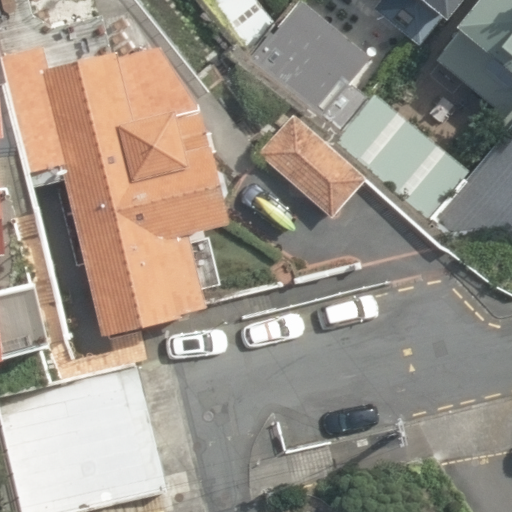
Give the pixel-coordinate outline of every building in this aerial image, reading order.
[(287,95),(315,120),(383,40),(336,0),(323,0),(316,8),(305,0),(300,0),(247,62),(287,95)] [(426,0),(442,13),(452,0),(426,0)] [(511,0),(469,0),(454,19),(511,66),(511,0)] [(39,64),(35,50),(0,60),(0,69),(3,80),(33,175),(61,170),(101,332),(208,307),(187,229),(227,221),(198,105),(161,48),(119,57),(114,46),(39,64)] [(363,175),(288,117),(258,156),(333,214),(363,175)] [(130,360),(3,391),(32,511),(64,511),(162,488),(130,360)]
